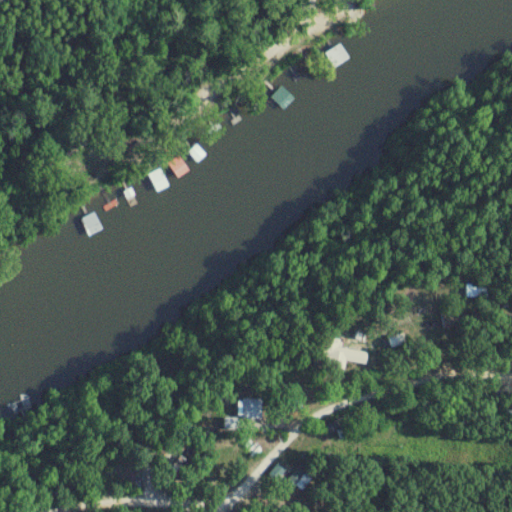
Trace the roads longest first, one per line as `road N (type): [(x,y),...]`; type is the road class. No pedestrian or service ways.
road 1 (residential): [(511,371),(441,368),(307,419),(214,504),(145,500),(57,511)]
road 2 (residential): [(19,221),(144,151),(242,78),(306,0)]
road 3 (residential): [(214,504),(133,398)]
